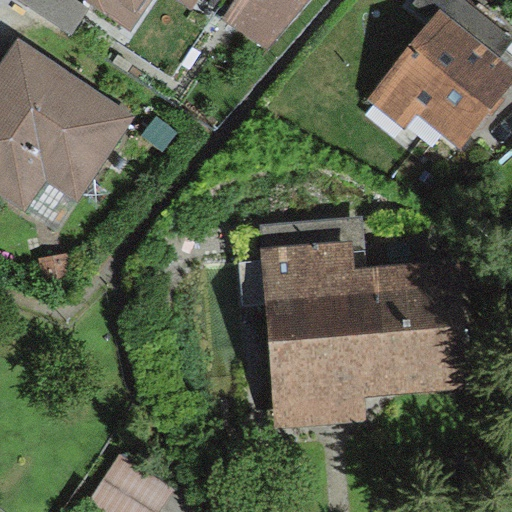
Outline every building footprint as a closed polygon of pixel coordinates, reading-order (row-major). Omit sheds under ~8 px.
[(91,0),(138,30),(160,0),(175,0),(190,10),(198,0),(242,0),(222,29),(266,60),(314,0),(91,0)] [(511,68),(438,10),(358,112),(394,140),(412,119),(448,148),(511,68)] [(0,212),(17,225),(44,187),(73,207),(137,117),(27,38),(0,75),(0,212)] [(351,242),(256,249),(270,444),(365,438),(363,406),(474,398),(465,275),(354,283),(351,242)] [(121,454),(93,501),(111,511),(162,511),(177,487),(121,454)]
